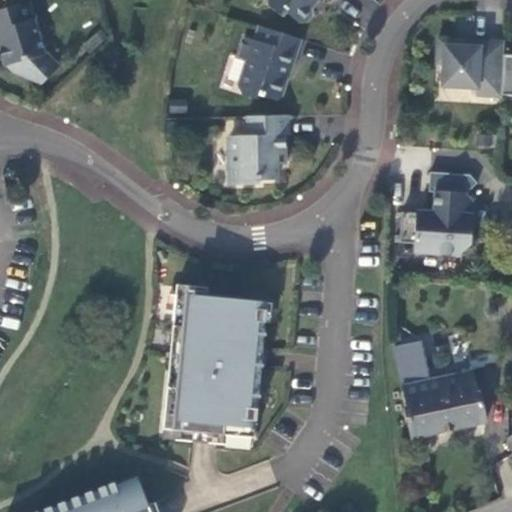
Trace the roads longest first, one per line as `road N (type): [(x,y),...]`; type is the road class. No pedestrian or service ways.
road 1 (residential): [(336,216),(261,240),(201,233),(46,142),(0,135)]
road 2 (residential): [(336,216),(336,356),(315,437),(279,478)]
road 3 (residential): [(436,0),(403,25),(382,64),(374,142),(336,216)]
